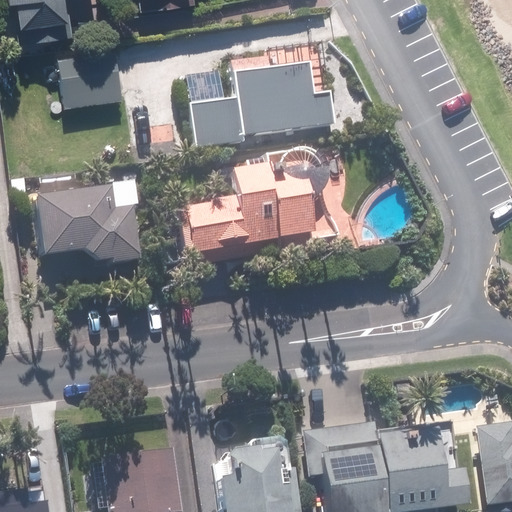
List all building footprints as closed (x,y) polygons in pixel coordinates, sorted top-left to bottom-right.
[(69,0),(12,0),(12,3),(15,3),(21,44),(74,38),(69,0)] [(194,0),(141,0),(143,12),(195,7),(194,0)] [(116,51),(59,59),(67,108),(123,100),(116,51)] [(236,78),(239,101),(191,107),(198,152),(245,145),(244,140),(337,128),(333,96),(319,98),(314,67),(236,78)] [(323,185),(324,180),(323,175),(321,170),(319,165),(316,161),(312,157),(306,154),(301,153),(243,161),(245,173),(230,175),(234,201),(205,204),(205,208),(173,213),(181,268),(273,254),(273,260),(334,251),(331,233),(329,226),(325,220),(321,215),(315,210),(309,206),(309,203),(311,203),(315,199),(319,195),(321,190),(323,185)] [(27,181),(13,182),(14,203),(27,203),(27,181)] [(143,264),(136,210),(141,209),(138,186),(41,200),(43,215),(50,260),(86,256),(101,267),(116,265),(116,268),(143,264)] [(376,425),(305,436),(312,480),(328,477),(332,511),(451,511),(472,510),(466,473),(448,476),(441,431),(378,441),(376,425)] [(511,426),(480,430),(489,508),(511,505),(511,426)] [(302,511),(298,464),(289,459),(285,433),(226,443),(217,459),(218,479),(219,487),(221,511),(302,511)] [(105,462),(105,466),(94,467),(100,511),(111,511),(183,511),(175,452),(105,462)]
